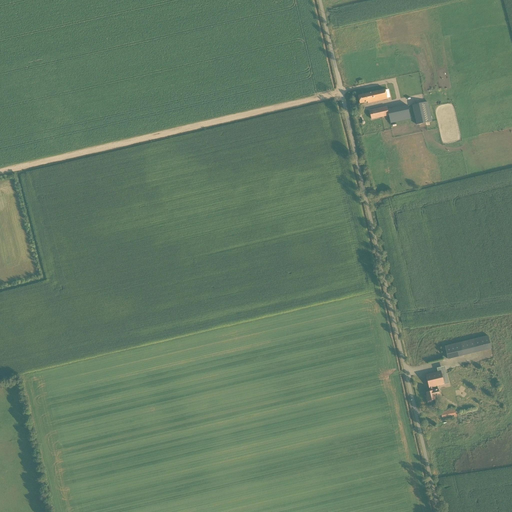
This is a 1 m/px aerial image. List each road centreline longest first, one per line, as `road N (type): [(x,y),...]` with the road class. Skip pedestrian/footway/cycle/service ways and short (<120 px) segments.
road 1 (unclassified): [(439,511),(320,0)]
road 2 (track): [(0,172),(342,93)]
